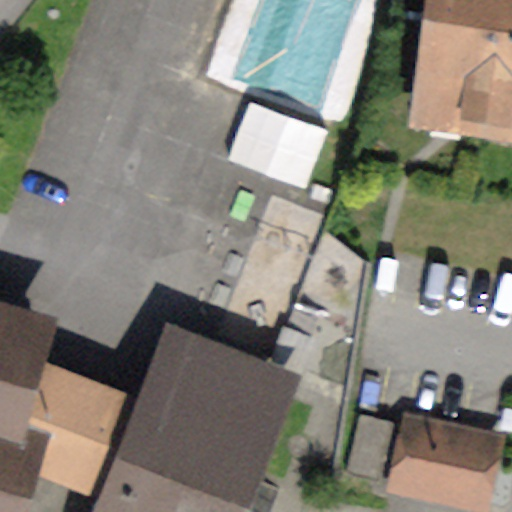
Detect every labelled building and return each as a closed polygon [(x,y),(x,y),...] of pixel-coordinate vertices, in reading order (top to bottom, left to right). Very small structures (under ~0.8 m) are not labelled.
[(511,0),(444,0),(432,98),(511,108),(511,0)] [(33,427),(8,420),(24,364),(35,324),(0,313),(0,511),(8,511),(25,454),(25,453),(33,427)] [(225,481),(230,470),(232,471),(265,387),(183,356),(155,430),(108,412),(113,399),(24,364),(8,420),(33,427),(25,453),(130,494),(122,511),(213,511),(217,501),(227,505),(235,485),(225,481)] [(379,481),(393,420),(360,413),(346,473),(379,481)] [(491,438),(414,421),(407,453),(453,462),(446,494),(478,501),(491,438)] [(453,462),(407,453),(399,484),(446,494),(453,462)]
